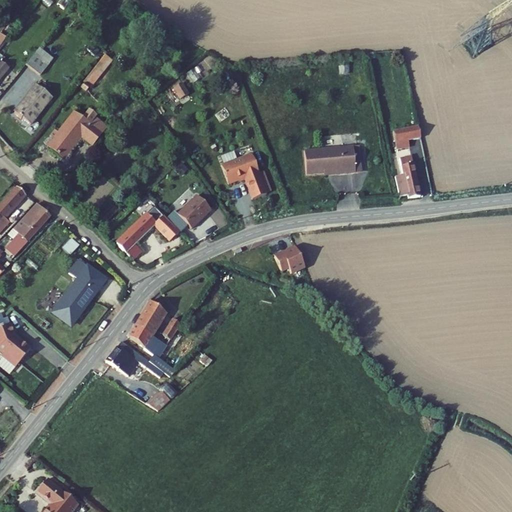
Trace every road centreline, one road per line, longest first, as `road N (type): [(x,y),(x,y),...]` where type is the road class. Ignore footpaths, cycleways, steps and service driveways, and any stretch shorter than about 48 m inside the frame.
road 1 (tertiary): [(146,288),(272,227),(511,199)]
road 2 (tertiary): [(0,472),(146,288)]
road 3 (unclassified): [(0,157),(146,288)]
